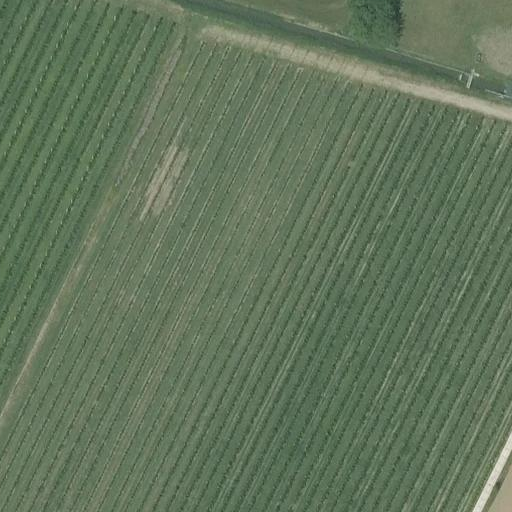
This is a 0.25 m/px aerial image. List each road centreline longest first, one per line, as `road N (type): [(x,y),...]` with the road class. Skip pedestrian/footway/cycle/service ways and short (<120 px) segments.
road 1 (track): [(0,398),(179,23),(198,30)]
road 2 (track): [(511,116),(198,30)]
